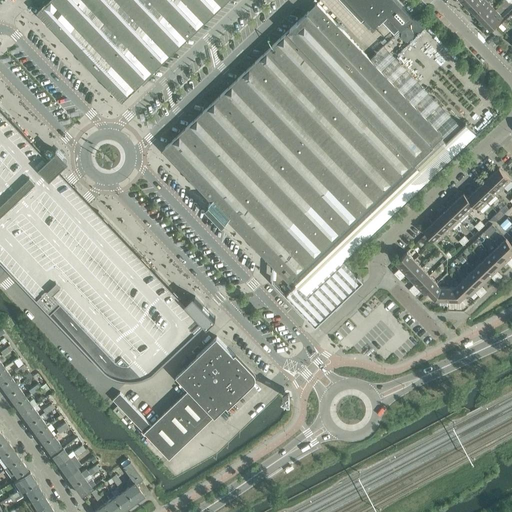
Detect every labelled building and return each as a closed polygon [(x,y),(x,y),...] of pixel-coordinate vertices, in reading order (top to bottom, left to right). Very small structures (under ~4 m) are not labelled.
[(49,0),(39,10),(108,83),(113,79),(118,79),(118,80),(119,81),(119,82),(120,83),(121,84),(123,84),(124,84),(125,84),(126,84),(127,84),(128,83),(129,82),(130,81),(130,80),(131,79),(131,78),(136,77),(140,82),(142,79),(156,66),(215,10),(225,0),(49,0)] [(341,0),(361,21),(366,16),(374,24),(377,20),(379,22),(382,20),(394,33),(401,26),(412,16),(395,0),(341,0)] [(475,14),(488,2),(485,0),(473,0),(468,6),(475,14)] [(475,14),(483,21),(495,10),(488,2),(475,14)] [(316,324),(362,280),(344,261),(477,135),(466,122),(447,140),(317,3),(303,16),(164,148),(212,199),(205,205),(222,223),(229,216),(289,279),(291,277),(297,283),(286,293),(316,324)] [(490,29),(503,18),(495,10),(483,21),(490,29)] [(141,96),(134,88),(121,100),(128,107),(141,96)] [(0,215),(8,208),(14,202),(28,188),(38,179),(53,165),(55,168),(57,170),(59,169),(64,164),(67,161),(60,153),(56,149),(53,152),(48,157),(17,125),(0,107),(0,215)] [(499,167),(491,175),(503,187),(511,179),(499,167)] [(503,187),(491,175),(483,182),(495,195),(503,187)] [(483,182),(475,190),(487,202),(495,195),(483,182)] [(475,205),(479,210),(487,202),(475,190),(468,197),(475,205)] [(468,213),(475,205),(468,197),(464,192),(456,200),(468,213)] [(460,220),(468,213),(456,200),(448,208),(460,220)] [(171,260),(175,255),(128,208),(120,216),(128,224),(120,231),(169,280),(174,276),(170,273),(177,266),(171,260)] [(448,208),(440,215),(452,227),(460,220),(448,208)] [(34,271),(33,272),(34,273),(47,287),(53,293),(42,304),(57,320),(82,347),(94,359),(105,371),(108,373),(112,375),(115,376),(123,378),(131,379),(138,378),(146,376),(153,372),(183,343),(205,323),(207,325),(215,317),(215,316),(215,317),(203,304),(195,296),(191,300),(187,304),(178,295),(157,273),(131,245),(112,225),(98,211),(65,243),(44,262),(34,271)] [(440,215),(432,222),(444,235),(452,227),(440,215)] [(505,229),(511,223),(507,218),(500,224),(505,229)] [(436,243),(444,235),(432,222),(424,230),(436,243)] [(489,236),(496,228),(492,223),(484,231),(489,236)] [(429,240),(424,235),(420,238),(426,244),(429,240)] [(511,244),(506,238),(498,246),(511,260),(511,244)] [(511,260),(498,246),(490,253),(502,266),(507,261),(511,266),(511,265),(511,260)] [(394,273),(397,276),(415,259),(407,251),(394,263),(399,268),(394,273)] [(502,266),(490,253),(482,261),(499,278),(502,275),(497,270),(502,266)] [(400,279),(405,274),(410,279),(422,267),(415,259),(397,276),(400,279)] [(482,261),(474,268),(486,281),(491,276),(496,281),(499,278),(482,261)] [(429,275),(422,267),(410,279),(414,284),(409,288),(412,292),(429,275)] [(486,281),(474,268),(466,276),(483,293),(486,290),(481,285),(486,281)] [(412,292),(415,295),(420,290),(425,295),(428,291),(437,283),(429,275),(412,292)] [(466,276),(459,283),(467,292),(470,296),(475,291),(480,296),(483,293),(466,276)] [(441,287),(437,283),(428,291),(430,293),(429,293),(435,299),(440,299),(440,304),(447,305),(447,300),(448,287),(441,287)] [(447,300),(460,300),(466,294),(465,294),(467,292),(459,283),(455,287),(448,287),(447,300)] [(339,340),(347,336),(343,328),(335,332),(339,340)] [(255,380),(255,379),(256,378),(256,377),(256,376),(256,375),(256,374),(255,373),(255,372),(254,371),(236,352),(234,353),(217,335),(176,374),(189,388),(151,424),(120,392),(113,398),(169,458),(170,457),(214,414),(215,415),(226,404),(228,406),(254,382),(254,381),(255,381),(255,380)] [(11,376),(4,367),(0,369),(0,382),(1,384),(11,376)] [(15,382),(11,376),(1,384),(8,394),(18,386),(21,384),(18,380),(15,382)] [(49,387),(45,382),(40,386),(40,387),(43,392),(49,387)] [(8,394),(15,403),(25,396),(30,392),(28,390),(29,389),(28,387),(22,391),(18,386),(8,394)] [(15,403),(22,413),(32,405),(36,403),(32,398),(29,401),(25,396),(15,403)] [(29,423),(32,421),(39,415),(32,405),(22,413),(29,423)] [(46,425),(39,415),(32,421),(29,423),(36,432),(46,425)] [(50,430),(46,425),(36,432),(43,442),(53,434),(58,431),(55,427),(50,430)] [(61,444),(53,434),(43,442),(50,452),(61,444)] [(0,452),(2,456),(13,448),(6,438),(0,442),(0,452)] [(52,455),(60,465),(70,457),(75,454),(72,450),(67,454),(63,447),(52,455)] [(2,456),(9,465),(20,458),(13,448),(2,456)] [(70,457),(60,465),(67,475),(77,467),(70,457)] [(17,475),(27,468),(20,458),(9,465),(17,475)] [(134,481),(124,489),(133,502),(144,494),(144,495),(149,491),(142,481),(137,485),(135,482),(143,477),(130,459),(122,465),(134,481)] [(67,475),(74,484),(84,477),(89,473),(85,468),(80,472),(77,467),(67,475)] [(30,471),(18,478),(25,488),(36,482),(30,471)] [(84,477),(74,484),(81,494),(95,484),(92,479),(88,482),(84,477)] [(42,492),(36,482),(25,488),(31,499),(42,492)] [(133,502),(124,489),(114,496),(123,509),(133,502)] [(37,509),(48,502),(42,492),(31,499),(37,509)] [(114,496),(104,503),(109,511),(119,511),(123,509),(114,496)] [(54,511),(48,502),(37,509),(39,511),(54,511)] [(93,511),(109,511),(104,503),(93,511)]
